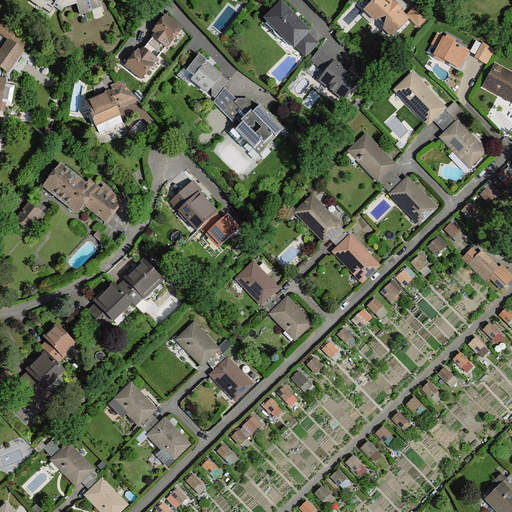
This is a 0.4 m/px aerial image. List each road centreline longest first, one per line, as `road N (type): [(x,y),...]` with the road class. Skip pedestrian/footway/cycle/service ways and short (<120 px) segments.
road 1 (residential): [(510,150),(134,511)]
road 2 (residential): [(165,160),(142,228),(120,253),(64,291),(0,311)]
